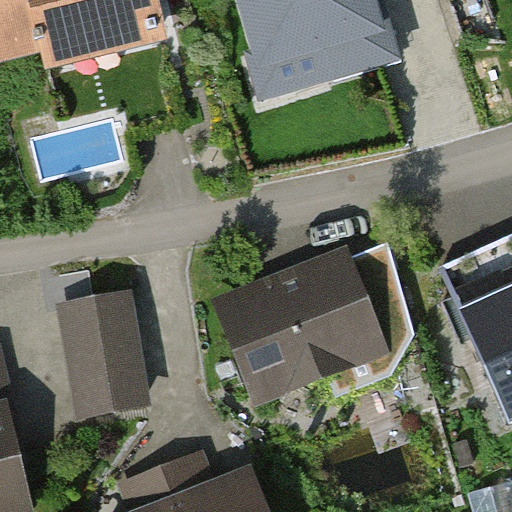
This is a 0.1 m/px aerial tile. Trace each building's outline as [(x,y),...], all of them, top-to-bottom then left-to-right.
[(0,0),(0,53),(35,44),(42,69),(156,37),(145,0),(0,0)] [(388,66),(368,0),(244,0),(274,100),(388,66)] [(511,442),(511,236),(432,272),(510,443),(511,442)] [(378,361),(338,260),(219,307),(259,408),(378,361)] [(140,406),(122,299),(54,310),(72,417),(140,406)] [(0,511),(17,511),(28,510),(0,396),(0,511)] [(134,511),(257,511),(244,480),(214,493),(200,459),(126,490),(134,511)] [(483,511),(511,511),(511,481),(479,487),(483,511)]
